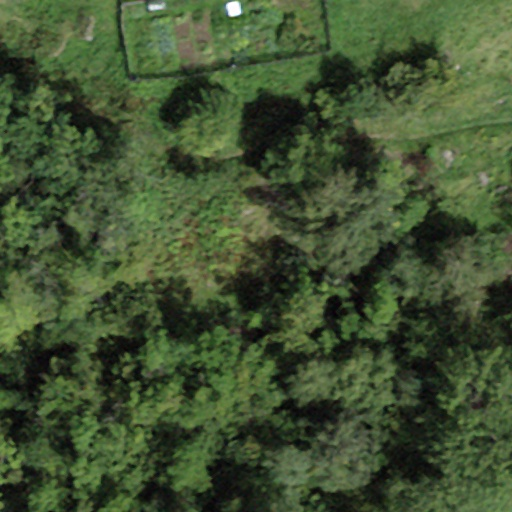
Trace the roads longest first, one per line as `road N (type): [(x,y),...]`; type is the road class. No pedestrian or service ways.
road 1 (track): [(0,397),(151,342),(346,252),(444,221),(511,212)]
road 2 (track): [(0,68),(179,129),(290,131),(511,96)]
